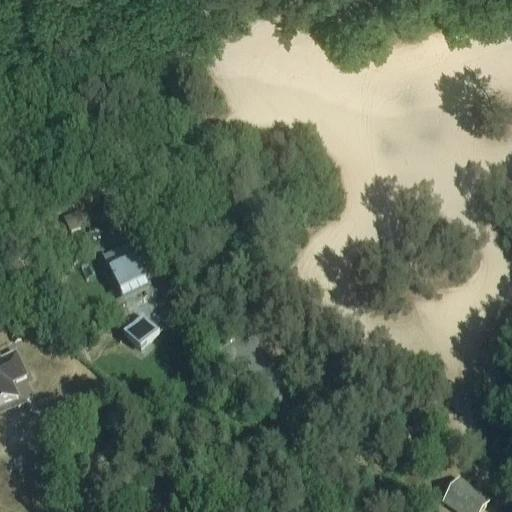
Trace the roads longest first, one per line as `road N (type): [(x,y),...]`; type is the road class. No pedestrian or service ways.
road 1 (track): [(257,511),(285,407),(257,357),(209,306)]
road 2 (track): [(179,511),(59,436)]
